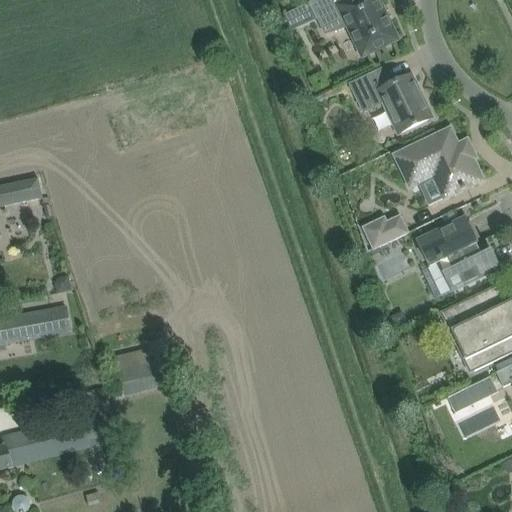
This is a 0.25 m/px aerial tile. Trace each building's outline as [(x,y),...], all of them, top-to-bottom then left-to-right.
[(325,35),(349,27),(363,55),(395,40),(387,24),(388,24),(380,8),(375,0),(355,0),(346,5),(343,0),(315,0),(309,4),(317,20),(318,19),(325,35)] [(302,4),(281,16),(289,29),(310,17),(302,4)] [(363,113),(383,104),(398,135),(432,119),(411,76),(390,86),(382,70),(349,86),(363,113)] [(450,130),(395,157),(408,184),(416,181),(417,184),(428,205),(444,198),(444,199),(482,181),(473,162),(478,160),(469,139),(457,145),(450,130)] [(37,179),(6,185),(9,204),(41,198),(37,179)] [(362,229),(373,252),(409,234),(400,216),(387,223),(384,218),(362,229)] [(418,242),(430,268),(439,264),(452,292),(499,270),(491,252),(482,256),(464,220),(418,242)] [(383,276),(408,266),(405,257),(393,262),(391,258),(378,264),(383,276)] [(58,279),(55,286),(56,294),(71,291),(68,277),(58,279)] [(499,286),(450,309),(462,333),(457,336),(474,372),(511,354),(511,301),(508,304),(499,286)] [(0,345),(56,335),(71,332),(67,308),(0,320),(0,345)] [(120,374),(124,392),(159,383),(155,365),(120,374)] [(511,366),(496,374),(503,389),(511,384),(511,366)] [(495,393),(489,379),(474,386),(480,400),(495,393)] [(0,470),(28,464),(90,449),(91,451),(107,447),(106,444),(111,443),(104,413),(83,418),(4,438),(7,447),(0,448),(0,470)] [(12,498),(11,502),(11,506),(13,510),(16,511),(24,511),(25,511),(29,509),(30,505),(30,500),(28,496),(24,494),(20,493),(16,495),(12,498)]
